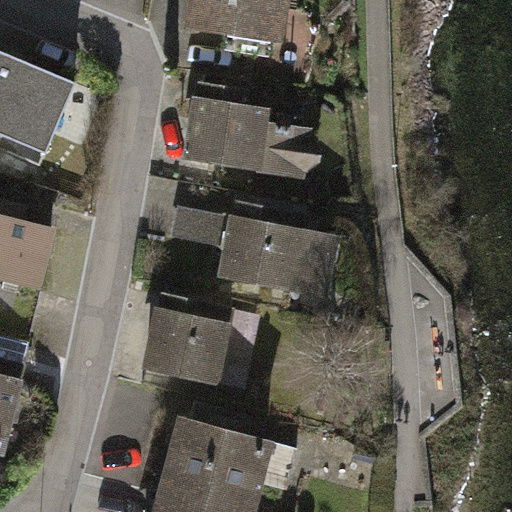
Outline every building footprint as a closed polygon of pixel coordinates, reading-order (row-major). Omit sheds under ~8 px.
[(311,0),(207,0),(202,41),(303,56),(311,0)] [(91,91),(0,53),(0,135),(61,161),(91,91)] [(267,90),(213,82),(200,165),(279,177),(289,107),(265,103),(267,90)] [(351,218),(251,196),(246,220),(194,208),(188,236),(246,249),(239,279),(334,299),(351,218)] [(66,219),(0,199),(0,280),(44,294),(66,219)] [(267,317),(166,293),(148,371),(249,394),(267,317)] [(0,336),(31,345),(36,328),(0,318),(0,336)] [(34,381),(0,373),(0,454),(18,458),(34,381)] [(273,511),(290,452),(188,424),(163,511),(273,511)]
